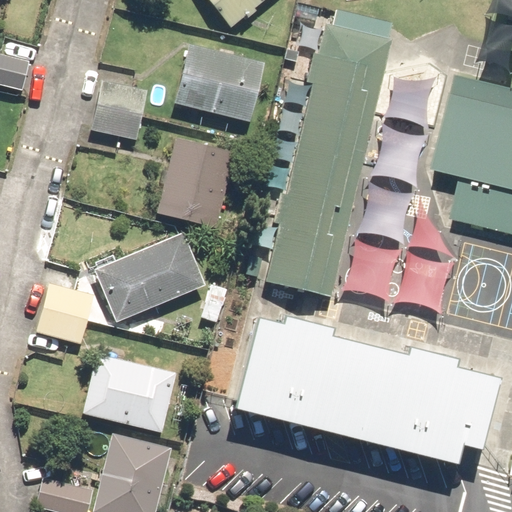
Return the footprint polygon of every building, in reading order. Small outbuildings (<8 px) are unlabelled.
[(263,0),(215,0),(236,24),(263,0)] [(336,22),(327,21),(265,279),(333,295),(396,19),(339,8),(336,22)] [(190,39),(174,100),(251,120),(267,59),(190,39)] [(0,49),(0,81),(21,86),(28,56),(0,49)] [(511,83),(459,71),(436,166),(444,168),(433,214),(511,232),(511,83)] [(149,86),(103,77),(94,128),(140,136),(149,86)] [(240,141),(180,125),(159,209),(219,224),(240,141)] [(97,263),(120,317),(207,281),(185,227),(97,263)] [(83,339),(95,291),(52,280),(40,329),(83,339)] [(493,367),(264,314),(244,402),(472,455),(493,367)] [(100,350),(84,408),(163,429),(179,372),(100,350)] [(159,511),(175,442),(114,429),(96,507),(118,511),(159,511)] [(43,473),(35,505),(64,511),(89,511),(96,487),(43,473)]
